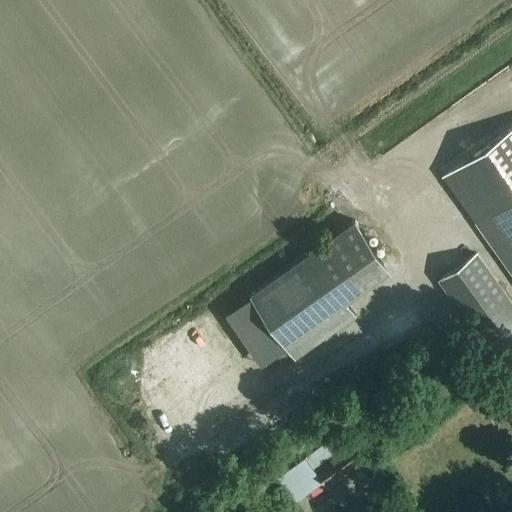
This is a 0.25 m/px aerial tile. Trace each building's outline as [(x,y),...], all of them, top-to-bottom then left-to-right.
[(511,127),(444,175),(511,272),(511,127)] [(355,220),(252,293),(296,355),(355,313),(347,302),(391,270),(355,220)] [(440,279),(491,352),(511,337),(511,303),(477,253),(440,279)] [(343,379),(334,357),(308,368),(318,390),(343,379)] [(137,359),(108,374),(150,451),(179,436),(137,359)] [(357,464),(343,446),(314,467),(328,486),(357,464)]
